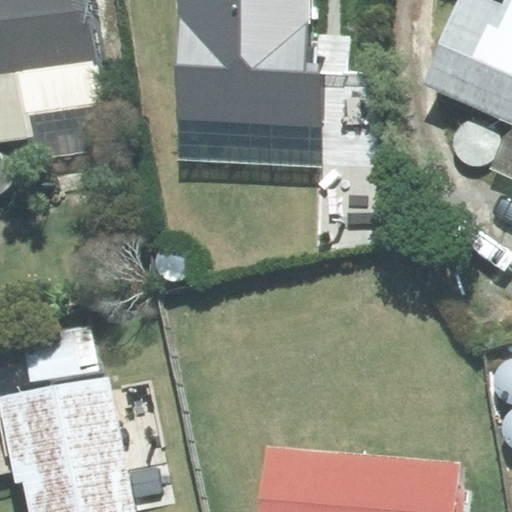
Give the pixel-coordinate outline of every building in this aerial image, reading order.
[(0,0),(0,148),(41,143),(46,167),(116,158),(112,133),(121,131),(100,0),(0,0)] [(188,0),(183,124),(329,130),(331,69),(315,68),(317,0),(188,0)] [(511,123),(511,131),(494,172),(511,180),(511,9),(490,0),(474,0),(433,88),(511,123)] [(381,154),(350,159),(354,184),(386,179),(381,154)] [(201,199),(156,203),(161,286),(208,284),(201,199)] [(96,331),(28,344),(36,386),(104,372),(96,331)] [(140,511),(112,383),(7,404),(24,486),(30,485),(36,511),(140,511)] [(279,451),(272,511),(458,511),(462,469),(279,451)]
